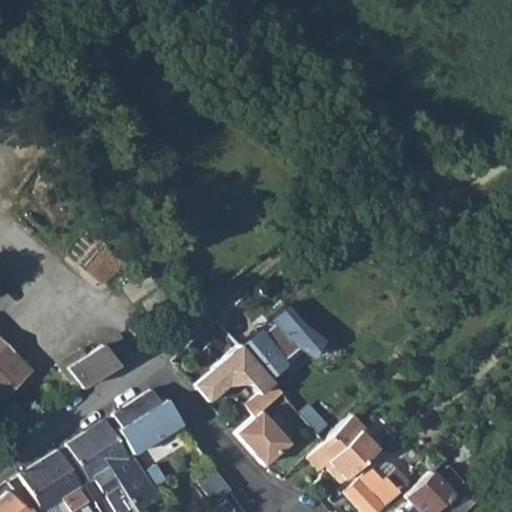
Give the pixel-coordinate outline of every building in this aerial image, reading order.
[(293,293),(277,275),(266,285),(281,302),(293,293)] [(198,353),(212,369),(234,367),(244,378),(258,366),(225,329),(198,353)] [(0,395),(32,364),(0,332),(0,395)] [(347,400),(338,388),(360,370),(327,332),(305,350),(322,370),(307,384),(318,398),(304,410),(318,427),(314,430),(324,441),(354,413),(363,405),(354,395),(347,400)] [(131,354),(119,334),(66,368),(78,388),(131,354)] [(180,369),(194,385),(212,369),(198,353),(180,369)] [(242,403),(246,399),(269,378),(258,366),(244,378),(231,390),(242,403)] [(131,402),(185,479),(195,473),(185,458),(183,460),(164,432),(174,425),(150,389),(131,402)] [(224,419),(251,451),(274,431),(246,399),(242,403),(224,419)] [(147,443),(175,485),(185,479),(131,402),(112,414),(136,450),(147,443)] [(324,441),(309,456),(321,468),(326,463),(342,480),(378,447),(382,443),(354,413),(324,441)] [(84,432),(125,496),(130,492),(127,487),(130,484),(127,479),(116,463),(128,455),(103,419),(84,432)] [(66,444),(90,480),(95,477),(105,492),(108,491),(118,511),(121,511),(131,506),(125,496),(84,432),(66,444)] [(200,452),(189,437),(182,442),(193,457),(200,452)] [(38,462),(69,511),(82,511),(78,506),(85,502),(77,489),(81,486),(57,449),(38,462)] [(128,455),(116,463),(127,479),(144,468),(133,452),(128,455)] [(17,475),(42,511),(54,504),(58,511),(69,511),(38,462),(17,475)] [(386,473),(399,487),(408,478),(395,464),(386,473)] [(386,473),(383,477),(371,466),(343,493),(361,511),(372,511),(399,487),(386,473)] [(154,473),(151,468),(146,471),(149,476),(154,473)] [(422,476),(393,504),(392,505),(393,507),(397,511),(430,511),(442,501),(422,476)] [(455,511),(476,493),(464,481),(442,501),(445,504),(452,511),(455,511)] [(36,511),(32,507),(28,511),(8,492),(0,499),(0,511),(36,511)]
